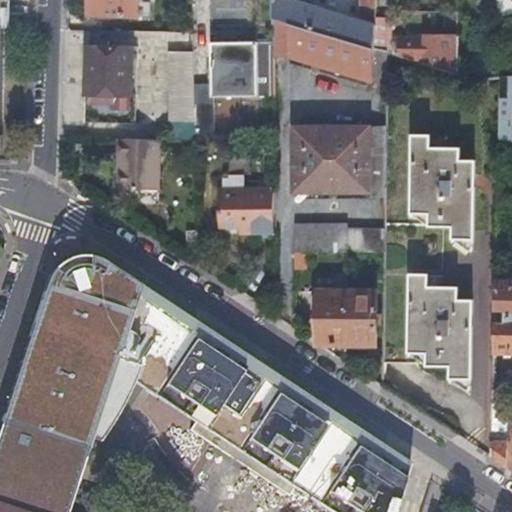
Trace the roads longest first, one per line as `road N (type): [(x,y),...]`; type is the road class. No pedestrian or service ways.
road 1 (residential): [(511,494),(40,199)]
road 2 (residential): [(40,199),(48,176),(54,0)]
road 3 (residential): [(0,351),(40,199)]
